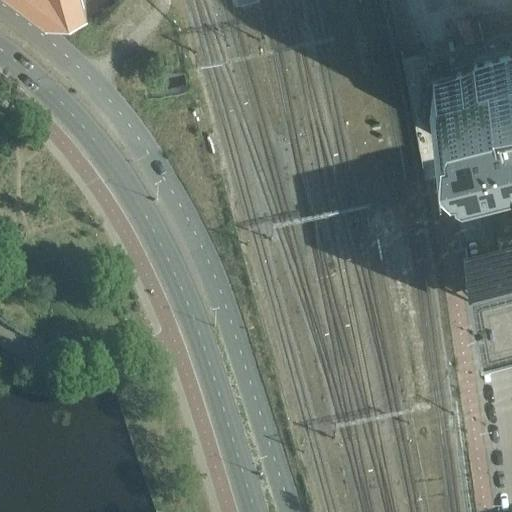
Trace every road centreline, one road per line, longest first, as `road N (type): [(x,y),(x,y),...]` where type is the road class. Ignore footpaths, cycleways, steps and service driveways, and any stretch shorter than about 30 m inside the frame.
road 1 (tertiary): [(292,511),(198,237),(91,79),(0,4)]
road 2 (tertiary): [(0,45),(134,198),(173,267),(255,511)]
road 3 (unclassified): [(511,456),(477,241)]
